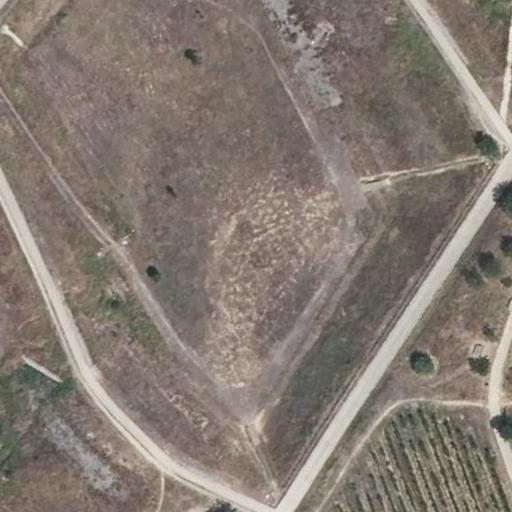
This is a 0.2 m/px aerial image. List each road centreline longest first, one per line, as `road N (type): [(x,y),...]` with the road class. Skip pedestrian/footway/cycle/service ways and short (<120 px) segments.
road 1 (track): [(511,160),(286,511)]
road 2 (track): [(418,0),(511,135)]
road 3 (track): [(511,326),(499,365),(501,433),(511,461)]
